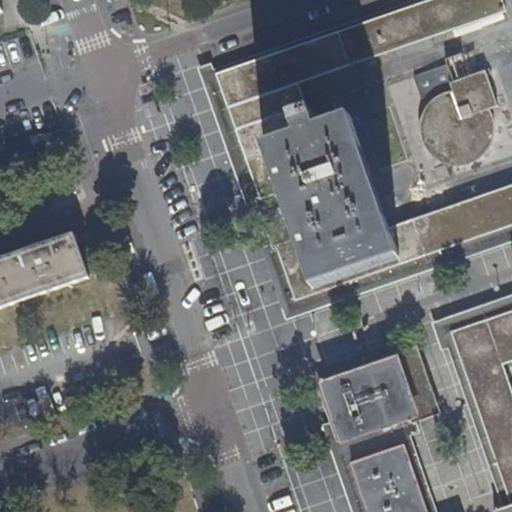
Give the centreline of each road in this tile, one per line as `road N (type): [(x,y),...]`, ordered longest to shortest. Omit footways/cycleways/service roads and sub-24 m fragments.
road 1 (residential): [(104,71),(202,364)]
road 2 (residential): [(0,480),(215,402)]
road 3 (residential): [(317,0),(104,71)]
